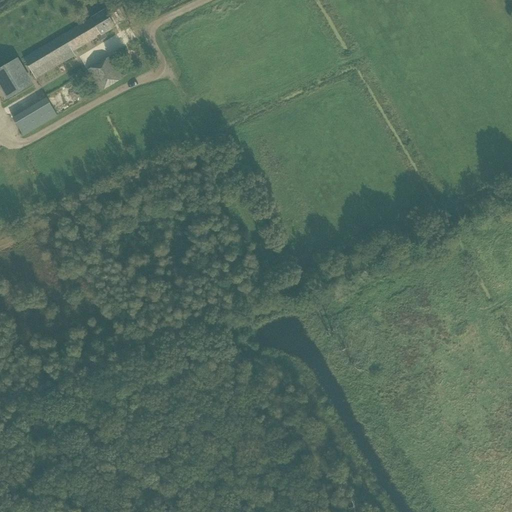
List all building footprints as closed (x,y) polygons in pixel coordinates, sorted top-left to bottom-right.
[(49,42),(23,57),(22,55),(18,57),(27,73),(31,70),(36,79),(75,56),(73,52),(97,37),(99,41),(107,37),(104,33),(115,26),(106,10),(70,31),(69,30),(49,42)] [(92,77),(101,92),(122,78),(110,57),(88,71),(92,77)] [(7,69),(0,72),(0,75),(3,81),(7,79),(6,77),(7,76),(8,78),(14,74),(13,73),(21,68),(17,61),(6,67),(7,69)] [(12,85),(6,89),(10,95),(19,90),(18,88),(28,82),(23,75),(18,78),(20,81),(19,81),(17,79),(11,82),(12,85)] [(25,120),(17,125),(23,135),(31,130),(25,120)]
